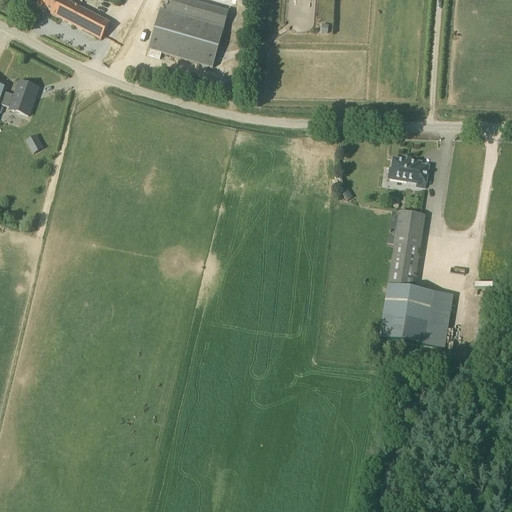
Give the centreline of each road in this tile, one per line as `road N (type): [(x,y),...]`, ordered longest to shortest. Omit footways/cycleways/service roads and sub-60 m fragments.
road 1 (unclassified): [(511,130),(247,121),(110,82),(0,25)]
road 2 (track): [(439,0),(431,126)]
